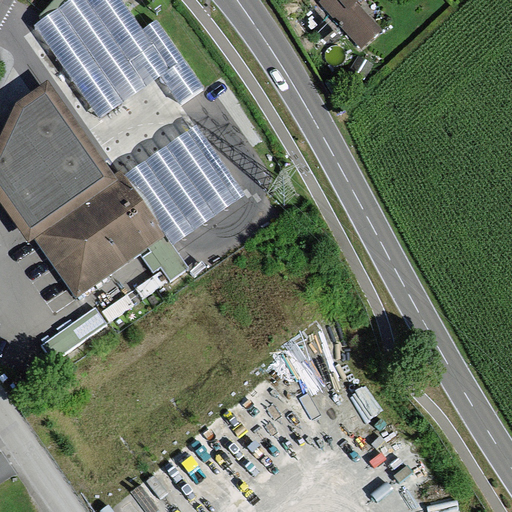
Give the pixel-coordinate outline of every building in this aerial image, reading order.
[(123,0),(71,0),(34,26),(98,118),(164,73),(184,101),(202,88),(154,20),(143,28),(123,0)] [(326,0),(322,3),(362,48),(380,32),(359,8),(367,0),(326,0)] [(0,201),(31,245),(37,240),(119,183),(49,85),(17,108),(0,145),(0,201)] [(197,127),(123,178),(172,247),(246,196),(197,127)] [(159,239),(119,183),(77,212),(37,240),(76,296),(159,239)] [(167,283),(190,270),(176,246),(153,259),(167,283)]
